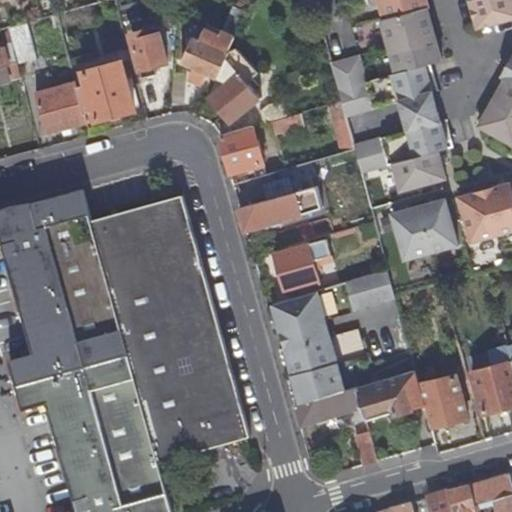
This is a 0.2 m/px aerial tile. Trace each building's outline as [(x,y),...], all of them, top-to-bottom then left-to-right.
[(353,145),(354,149),(361,172),(393,164),(400,191),(445,179),(438,151),(448,148),(425,64),(442,60),(440,53),(435,34),(430,18),(428,8),(429,7),(427,0),(378,0),(383,19),(381,20),(395,73),(365,81),(358,55),(331,63),(342,101),(345,116),(400,101),(408,130),(353,145)] [(511,0),(473,0),(470,1),(472,7),(477,24),(478,29),(511,19),(511,0)] [(182,61),(218,77),(231,50),(249,11),(236,5),(224,29),(223,29),(220,34),(206,28),(202,38),(194,35),(182,61)] [(11,37),(30,32),(27,22),(8,27),(11,37)] [(169,60),(160,31),(147,35),(145,30),(132,34),(142,67),(169,60)] [(13,46),(14,47),(16,47),(20,61),(36,57),(30,32),(11,37),(13,46)] [(8,79),(21,75),(14,47),(13,46),(0,49),(0,48),(0,65),(4,64),(8,79)] [(231,50),(218,77),(227,81),(210,96),(232,122),(261,98),(246,79),(256,71),(237,47),(231,50)] [(479,125),(511,144),(511,58),(508,65),(502,76),(506,79),(492,102),(479,125)] [(78,87),(88,122),(134,109),(122,60),(82,72),(86,85),(78,87)] [(0,81),(8,79),(4,64),(0,65),(0,81)] [(48,134),(88,122),(78,87),(76,80),(37,91),(48,134)] [(260,111),(263,123),(286,116),(282,99),(271,102),(260,111)] [(254,125),(220,135),(229,166),(231,173),(264,163),(254,125)] [(511,229),(511,181),(492,187),(472,192),(459,196),(472,241),(511,229)] [(316,186),(240,207),(244,221),(246,229),(322,207),(316,186)] [(352,191),(360,224),(373,220),(365,188),(352,191)] [(0,244),(6,246),(36,354),(12,361),(25,410),(49,404),(78,511),(173,511),(160,463),(252,437),(186,196),(94,222),(85,190),(0,212),(0,244)] [(458,244),(446,199),(439,200),(410,208),(393,213),(406,259),(458,244)] [(313,262),(330,256),(325,239),(274,253),(285,292),(318,283),(313,262)] [(394,296),(387,268),(346,281),(353,308),(394,296)] [(317,290),(273,303),(279,326),(283,340),(285,346),(329,332),(317,290)] [(414,296),(413,291),(394,296),(396,302),(414,296)] [(329,332),(285,346),(293,376),(301,404),(345,391),(329,332)] [(488,352),(492,366),(511,360),(508,347),(488,352)] [(486,413),(511,405),(511,362),(511,360),(492,366),(474,371),(486,413)] [(356,387),(362,408),(366,421),(392,413),(394,415),(425,406),(418,384),(415,370),(356,387)] [(418,384),(425,406),(430,427),(468,418),(457,375),(418,384)] [(301,404),(295,406),(300,426),(362,408),(356,387),(345,391),(301,404)] [(355,433),(363,464),(377,460),(368,429),(355,433)] [(450,494),(454,511),(478,511),(478,510),(493,506),(494,511),(511,511),(511,480),(511,477),(486,484),(450,494)] [(454,511),(450,494),(428,500),(431,511),(454,511)]
